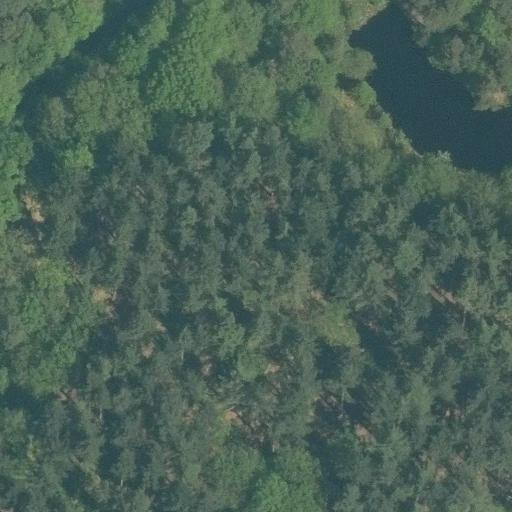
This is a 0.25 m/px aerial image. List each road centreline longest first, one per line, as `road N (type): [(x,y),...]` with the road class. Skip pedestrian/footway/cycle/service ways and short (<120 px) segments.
road 1 (track): [(0,211),(511,444)]
road 2 (track): [(0,153),(184,0)]
